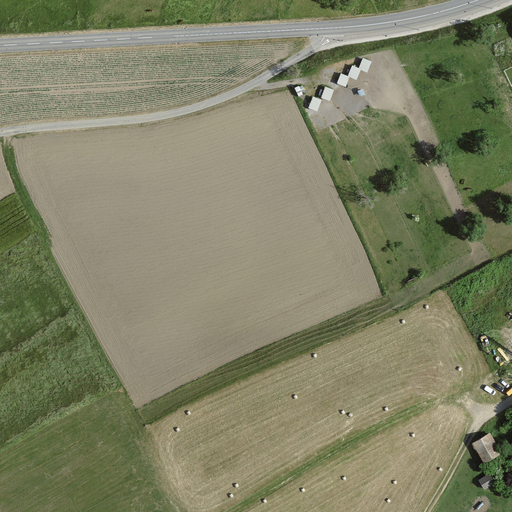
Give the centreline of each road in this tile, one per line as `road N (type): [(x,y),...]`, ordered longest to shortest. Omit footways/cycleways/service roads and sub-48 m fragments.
road 1 (tertiary): [(477,0),(327,28),(0,45)]
road 2 (track): [(327,28),(312,49),(201,105),(0,132)]
road 3 (track): [(511,404),(473,427),(428,511)]
